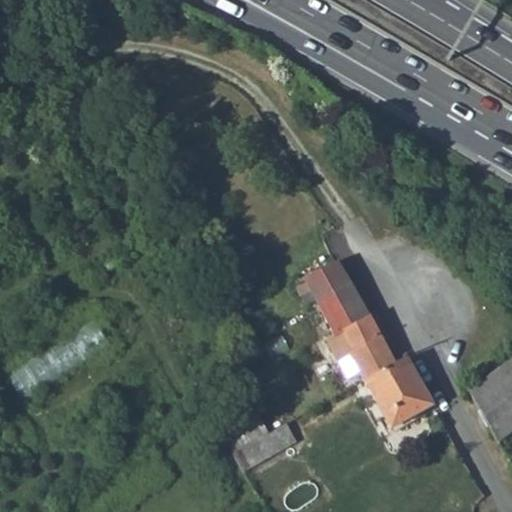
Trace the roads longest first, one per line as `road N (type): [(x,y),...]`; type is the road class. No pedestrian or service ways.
road 1 (residential): [(509,511),(309,158)]
road 2 (trunk): [(222,0),(352,71),(424,81)]
road 3 (trunk): [(283,0),(424,81)]
road 4 (trunk): [(511,63),(406,0)]
